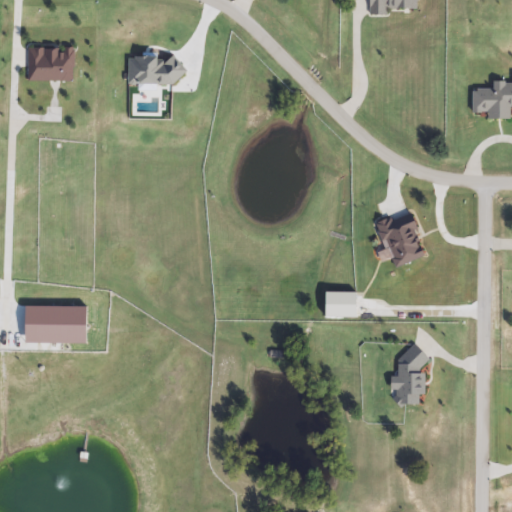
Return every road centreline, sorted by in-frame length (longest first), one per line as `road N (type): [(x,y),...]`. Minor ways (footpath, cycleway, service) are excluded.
road 1 (residential): [(210,0),(222,2),(398,167),(511,194)]
road 2 (residential): [(486,194),(479,511)]
